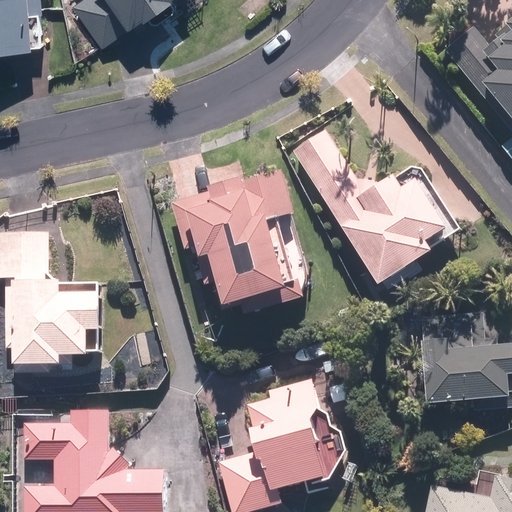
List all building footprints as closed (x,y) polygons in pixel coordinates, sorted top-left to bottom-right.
[(0,0),(0,43),(43,41),(40,0),(0,0)] [(84,0),(81,2),(109,43),(173,0),(84,0)] [(478,25),(450,48),(511,123),(511,20),(490,39),(478,25)] [(331,128),(299,150),(350,227),(352,225),(389,280),(443,245),(437,237),(457,223),(418,164),(404,173),(402,171),(385,182),(364,177),(331,128)] [(289,166),(179,201),(194,246),(204,243),(216,281),(224,279),(233,306),(254,299),(257,310),(314,292),(289,215),(303,210),(289,166)] [(20,345),(21,371),(58,370),(58,362),(79,362),(79,348),(110,347),(109,323),(115,323),(114,288),(73,289),(73,276),(58,276),(56,231),(5,233),(7,275),(12,275),(15,345),(20,345)] [(431,318),(439,400),(480,396),(482,406),(511,403),(511,339),(491,341),(488,312),(431,318)] [(223,463),(237,511),(242,511),(291,498),(287,485),(336,471),(330,422),(327,413),(333,401),(323,375),(257,394),(272,449),(223,463)] [(29,485),(29,511),(176,511),(175,465),(137,466),(135,465),(141,459),(126,444),(120,450),(119,449),(118,406),(80,407),(80,421),(27,422),(28,458),(63,457),(64,484),(29,485)] [(438,484),(432,511),(511,511),(511,474),(505,473),(501,496),(438,484)]
